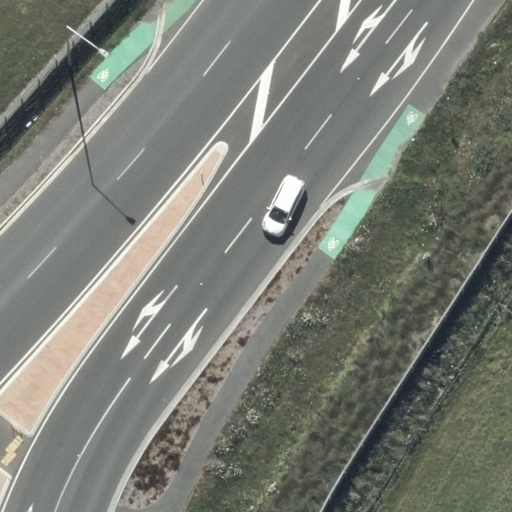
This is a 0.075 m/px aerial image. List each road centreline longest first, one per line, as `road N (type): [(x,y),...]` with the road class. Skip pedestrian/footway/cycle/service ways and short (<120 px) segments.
road 1 (secondary): [(361,0),(262,207),(71,465),(57,511)]
road 2 (secondary): [(0,308),(170,123),(303,0)]
